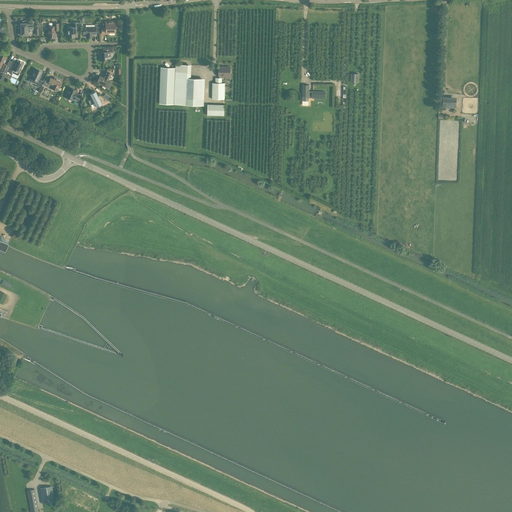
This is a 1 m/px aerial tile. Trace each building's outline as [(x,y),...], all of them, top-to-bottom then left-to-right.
[(115,32),(115,24),(115,21),(105,21),(105,27),(101,27),(101,34),(109,34),(109,32),(115,32)] [(67,27),(67,38),(75,38),(75,29),(78,29),(78,22),(72,23),(72,27),(67,27)] [(33,23),(21,23),(21,35),(27,35),(27,29),(33,29),(33,23)] [(54,26),(48,26),(48,38),(55,38),(55,30),(58,30),(58,23),(54,23),(54,26)] [(92,34),(95,34),(95,33),(98,32),(98,24),(95,24),(95,27),(83,27),(83,34),(86,34),(86,37),(92,37),(92,34)] [(99,59),(99,61),(105,61),(106,59),(106,56),(110,56),(110,52),(114,52),(114,48),(104,48),(104,52),(99,52),(99,55),(98,55),(98,59),(99,59)] [(12,74),(12,73),(18,75),(24,63),(20,61),(19,62),(16,60),(15,63),(12,61),(10,65),(9,66),(7,65),(3,73),(2,75),(5,76),(7,72),(12,74)] [(188,78),(188,65),(176,64),(176,67),(161,66),(159,103),(187,104),(188,78)] [(231,66),(218,66),(218,76),(231,76),(231,66)] [(42,71),(35,69),(30,81),(36,84),(35,86),(39,87),(42,81),(38,79),(42,71)] [(112,74),(105,71),(106,71),(103,77),(99,76),(97,82),(102,84),(102,85),(106,87),(110,80),(109,80),(112,74)] [(47,86),(51,88),(58,91),(62,81),(54,77),(54,79),(50,78),(49,80),(46,78),(43,84),(47,85),(47,86)] [(212,83),(212,99),(225,99),(225,83),(222,83),(222,78),(215,78),(215,83),(212,83)] [(309,101),(309,97),(312,98),(325,99),(325,92),(312,91),(312,92),(309,92),(309,85),(303,84),(302,101),(309,101)] [(70,87),(65,97),(72,100),(73,99),(78,101),(81,95),(76,93),(77,91),(70,87)] [(96,107),(102,104),(95,91),(90,94),(92,99),(88,101),(90,105),(94,103),(96,107)] [(456,108),(456,107),(457,97),(443,97),(443,107),(456,108)] [(52,486),(40,488),(43,504),(55,502),(52,486)] [(38,511),(34,489),(27,491),(30,511),(38,511)]
